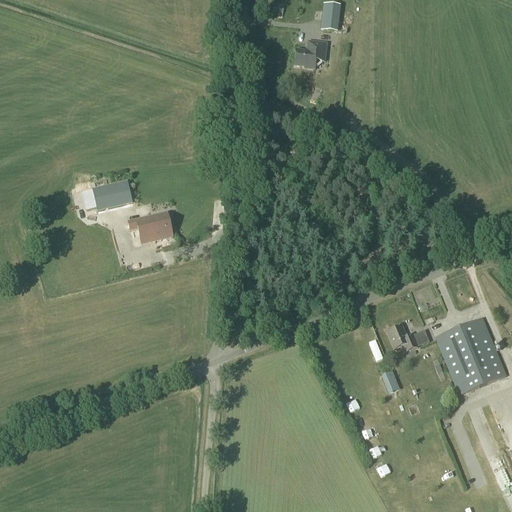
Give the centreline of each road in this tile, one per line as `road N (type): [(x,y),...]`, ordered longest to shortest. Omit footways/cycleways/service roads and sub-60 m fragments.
road 1 (unclassified): [(213,364),(243,0)]
road 2 (unclassified): [(213,364),(511,240)]
road 3 (unclassified): [(0,449),(213,364)]
road 4 (unclassified): [(202,511),(213,364)]
